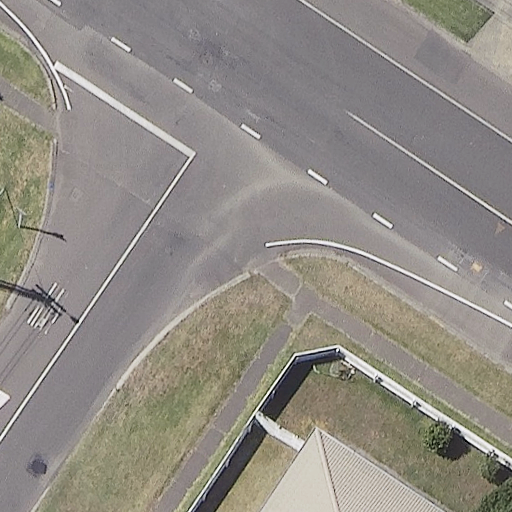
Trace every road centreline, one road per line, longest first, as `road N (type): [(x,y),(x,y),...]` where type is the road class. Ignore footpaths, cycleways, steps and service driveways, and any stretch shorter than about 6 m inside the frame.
road 1 (residential): [(259,57),(0,442)]
road 2 (tertiary): [(511,226),(259,57)]
